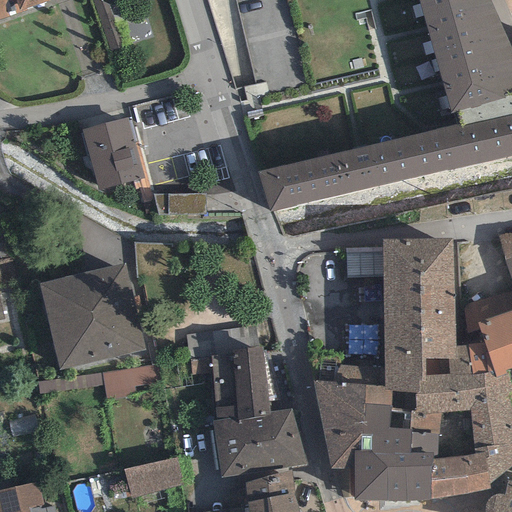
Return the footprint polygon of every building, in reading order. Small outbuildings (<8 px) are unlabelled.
[(48,0),(0,0),(0,19),(27,11),(26,9),(49,1),(48,0)] [(511,51),(489,0),(417,0),(449,113),(456,112),(459,123),(257,172),(269,211),(511,156),(511,51)] [(143,179),(127,118),(81,130),(97,191),(143,179)] [(205,194),(152,194),(157,216),(204,215),(205,194)] [(511,234),(498,236),(511,283),(511,234)] [(452,240),(382,240),(384,368),(385,391),(392,390),(415,390),(416,376),(424,376),(424,358),(447,359),(454,359),(454,346),(452,240)] [(125,264),(39,284),(59,370),(145,350),(125,264)] [(511,291),(463,305),(467,333),(480,330),(477,323),(511,310),(511,291)] [(511,367),(511,310),(477,323),(480,330),(485,342),(495,377),(507,373),(506,370),(511,367)] [(255,325),(185,335),(188,360),(211,357),(210,353),(258,348),(255,325)] [(448,375),(424,376),(416,376),(415,390),(415,410),(411,410),(410,413),(440,413),(470,410),(474,448),(511,442),(511,410),(510,399),(511,398),(511,393),(507,373),(495,377),(485,342),(454,346),(454,359),(447,359),(448,375)] [(211,357),(216,421),(269,412),(262,348),(258,348),(210,353),(211,357)] [(157,365),(37,382),(39,394),(103,385),(105,401),(134,397),(132,386),(160,382),(157,365)] [(385,391),(384,368),(339,365),(333,382),(313,381),(330,469),(335,469),(354,467),(352,450),(409,453),(409,429),(410,413),(411,410),(392,407),(392,390),(385,391)] [(291,409),(269,412),(216,421),(212,422),(221,478),(308,465),(291,409)] [(409,453),(431,454),(436,454),(440,413),(410,413),(409,429),(409,453)] [(511,442),(474,448),(474,454),(483,453),(488,485),(511,465),(511,442)] [(354,467),(354,496),(353,501),(429,500),(432,460),(431,454),(409,453),(352,450),(354,467)] [(432,460),(429,500),(489,490),(488,485),(483,453),(474,454),(432,460)] [(175,458),(122,471),(129,498),(182,484),(175,458)] [(354,496),(354,467),(335,469),(343,498),(354,496)] [(298,511),(294,494),(291,470),(245,482),(247,504),(249,511),(298,511)] [(39,481),(0,490),(0,511),(55,511),(54,506),(45,508),(39,481)] [(511,511),(511,481),(507,481),(503,495),(495,495),(493,496),(490,497),(488,499),(486,501),(485,504),(484,511),(511,511)]
